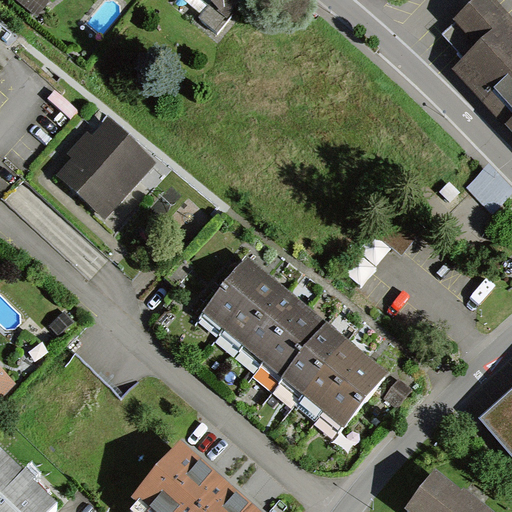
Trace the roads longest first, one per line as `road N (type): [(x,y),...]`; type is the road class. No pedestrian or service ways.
road 1 (unclassified): [(328,0),(511,169)]
road 2 (residential): [(350,511),(459,383),(511,339)]
